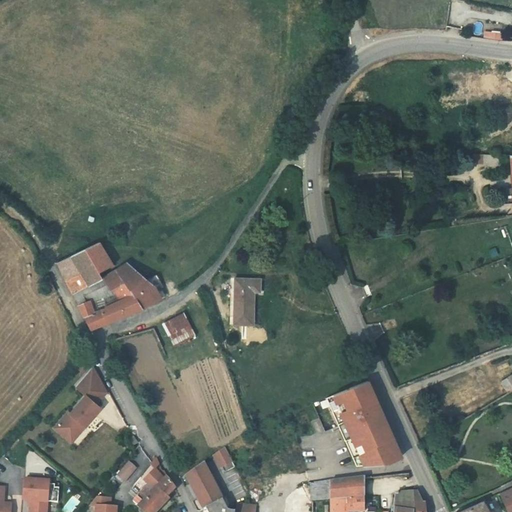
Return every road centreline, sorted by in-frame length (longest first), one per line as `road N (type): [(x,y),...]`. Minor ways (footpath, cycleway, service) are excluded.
road 1 (primary): [(311,154),(330,269),(437,511)]
road 2 (residential): [(311,154),(285,160),(202,279),(90,340)]
road 3 (residential): [(90,340),(190,511)]
road 4 (primary): [(511,53),(424,41),(365,56)]
road 5 (residential): [(16,217),(90,340)]
